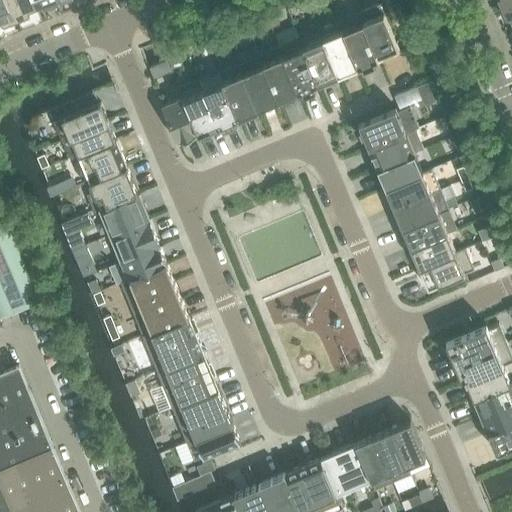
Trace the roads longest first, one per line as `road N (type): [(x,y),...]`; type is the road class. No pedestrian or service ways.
road 1 (residential): [(173,189),(272,418),(287,425)]
road 2 (unclassified): [(108,511),(33,326),(0,340)]
road 3 (residential): [(393,334),(307,136)]
road 4 (residential): [(106,20),(173,189)]
road 5 (residential): [(471,511),(410,376)]
road 6 (residential): [(307,136),(173,189)]
road 7 (residential): [(287,425),(410,376)]
road 8 (residential): [(511,285),(393,334)]
road 9 (residential): [(511,114),(467,0)]
